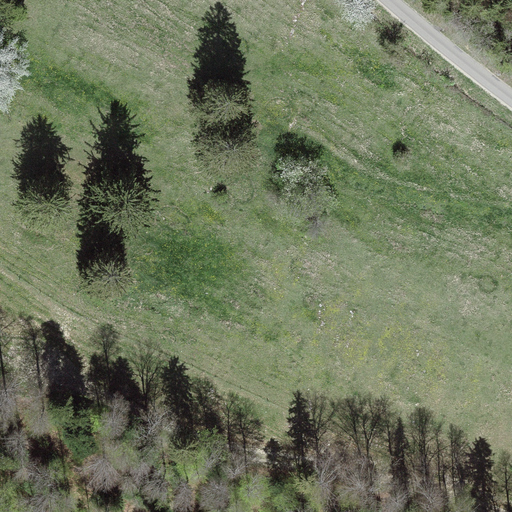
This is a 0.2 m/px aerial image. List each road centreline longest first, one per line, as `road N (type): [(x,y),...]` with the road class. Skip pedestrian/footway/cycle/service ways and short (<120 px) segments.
road 1 (track): [(0,349),(183,430),(424,486),(499,511)]
road 2 (track): [(511,99),(393,0)]
